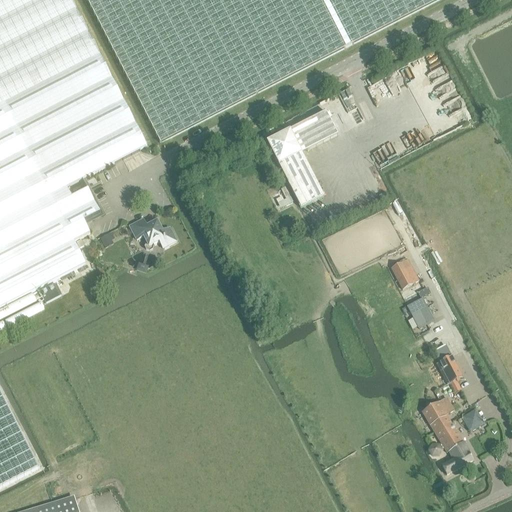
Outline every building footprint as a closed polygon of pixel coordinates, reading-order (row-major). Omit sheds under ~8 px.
[(89,191),(75,198),(72,200),(67,189),(69,188),(147,148),(71,0),(0,0),(0,310),(86,266),(79,252),(75,243),(82,239),(91,235),(85,223),(101,215),(89,191)] [(86,0),(160,144),(441,0),(86,0)] [(301,209),(324,197),(302,155),(338,136),(326,113),(267,143),(301,209)] [(285,189),(281,191),(286,202),(278,206),(280,211),(293,205),(291,199),(290,200),(285,189)] [(170,229),(163,233),(158,224),(156,224),(147,228),(144,221),(130,228),(137,241),(144,238),(147,244),(146,244),(145,248),(147,251),(150,252),(153,251),(154,247),(153,246),(160,243),(163,250),(177,243),(170,229)] [(112,235),(101,240),(104,246),(112,242),(115,241),(112,235)] [(402,264),(391,270),(402,290),(413,284),(402,264)] [(46,305),(62,297),(56,286),(41,294),(46,305)] [(422,301),(408,309),(419,330),(434,323),(422,301)] [(463,378),(452,358),(440,364),(451,385),(449,386),(455,396),(462,392),(456,382),(463,378)] [(0,393),(0,488),(39,469),(0,393)] [(431,446),(430,452),(433,458),(439,457),(442,452),(442,451),(444,450),(447,454),(449,453),(454,460),(442,467),(448,476),(473,461),(446,416),(454,411),(446,398),(439,403),(438,402),(422,412),(441,444),(438,446),(438,445),(431,446)] [(77,511),(74,499),(30,511),(77,511)]
